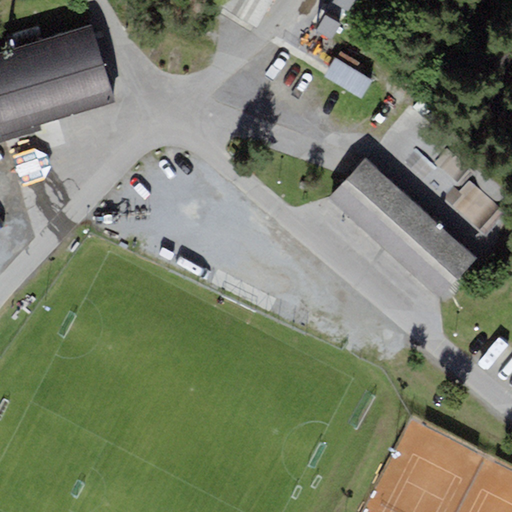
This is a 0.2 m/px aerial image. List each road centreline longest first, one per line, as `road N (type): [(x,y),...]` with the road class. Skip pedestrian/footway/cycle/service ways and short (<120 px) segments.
road 1 (unclassified): [(168,113),(511,409)]
road 2 (unclassified): [(168,113),(0,290)]
road 3 (unclassified): [(96,0),(128,63),(168,113)]
